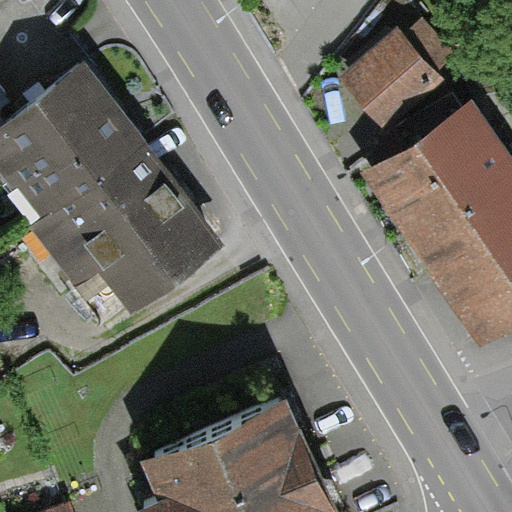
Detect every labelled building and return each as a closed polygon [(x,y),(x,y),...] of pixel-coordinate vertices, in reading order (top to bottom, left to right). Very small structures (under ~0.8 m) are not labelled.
[(405,34),(397,25),(337,79),(387,134),(444,82),(436,73),(457,54),(423,18),(405,34)] [(0,128),(0,170),(41,227),(151,148),(89,64),(0,128)] [(0,91),(0,109),(9,104),(0,91)] [(402,151),(368,174),(480,344),(511,323),(511,159),(475,103),(402,151)] [(34,233),(106,330),(221,246),(151,148),(41,227),(34,233)] [(338,511),(288,394),(148,453),(165,494),(144,503),(147,511),(338,511)] [(69,511),(66,503),(42,511),(69,511)]
